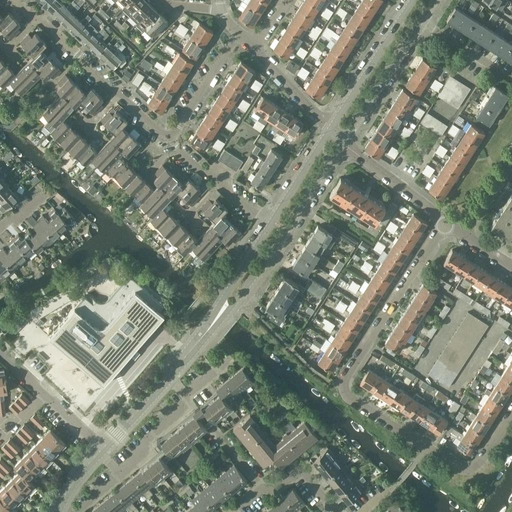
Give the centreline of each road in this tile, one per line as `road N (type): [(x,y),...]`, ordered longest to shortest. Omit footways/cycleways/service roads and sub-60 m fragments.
road 1 (residential): [(445,225),(342,390),(463,468),(477,464),(511,408)]
road 2 (residential): [(188,355),(289,230),(343,141)]
road 3 (residential): [(15,0),(168,137)]
road 4 (residential): [(271,220),(188,355)]
road 5 (residential): [(412,0),(328,126)]
road 6 (residential): [(343,141),(419,20)]
road 7 (residential): [(271,220),(168,137)]
road 8 (residential): [(445,225),(343,141)]
road 9 (residential): [(168,137),(238,33)]
